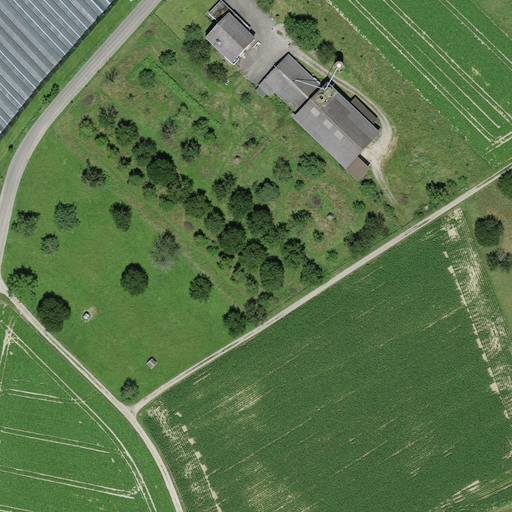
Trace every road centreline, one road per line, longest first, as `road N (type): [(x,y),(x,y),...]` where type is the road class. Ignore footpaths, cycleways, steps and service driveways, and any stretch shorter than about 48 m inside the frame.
road 1 (track): [(129,412),(511,164)]
road 2 (track): [(181,511),(129,412),(0,285)]
road 3 (tertiary): [(0,233),(16,163),(150,0)]
road 4 (track): [(302,56),(357,92),(387,125),(367,160)]
